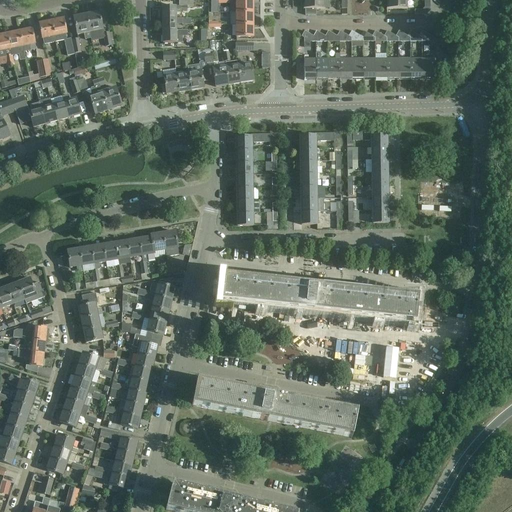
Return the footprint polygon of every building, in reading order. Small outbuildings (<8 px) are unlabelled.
[(329,0),(303,0),(303,10),(324,10),(324,9),(329,9),(329,0)] [(407,0),(386,0),(386,10),(407,10),(407,0)] [(162,20),(176,19),(176,13),(181,13),(181,12),(187,12),(187,8),(193,8),(193,1),(179,2),(179,7),(162,7),(162,13),(159,13),(159,20),(162,19),(162,20)] [(253,1),(236,1),(236,13),(253,13),(253,1)] [(86,15),(90,33),(103,30),(99,13),(86,15)] [(236,25),(253,25),(253,13),(236,13),(230,13),(230,25),(236,25)] [(90,33),(86,15),(73,18),(77,36),(84,34),(85,41),(91,39),(90,33)] [(208,17),(208,23),(208,28),(220,28),(220,23),(212,23),(212,18),(208,17)] [(162,32),(176,32),(176,25),(182,25),(182,26),(190,25),(190,19),(176,19),(162,20),(162,32)] [(51,23),(55,43),(64,41),(67,57),(74,55),(71,39),(66,40),(65,34),(66,34),(63,20),(57,21),(57,20),(52,21),(52,22),(51,23)] [(55,43),(51,23),(45,24),(45,23),(40,24),(40,25),(39,25),(42,39),(43,39),(44,45),(55,43)] [(253,25),(236,25),(236,38),(253,38),(253,25)] [(22,47),(23,53),(36,50),(35,45),(32,30),(25,32),(25,30),(20,31),(21,33),(19,33),(23,47),(22,47)] [(176,32),(162,32),(163,44),(182,43),(182,37),(187,37),(187,36),(191,36),(191,31),(176,32)] [(210,31),(209,39),(226,40),(226,32),(210,31)] [(410,31),(407,37),(410,38),(410,42),(422,42),(421,38),(419,36),(410,31)] [(422,31),(419,36),(421,38),(422,42),(433,42),(433,38),(422,31)] [(304,43),(316,43),(316,38),(313,37),(304,32),(301,37),(304,39),(304,43)] [(316,32),(313,37),(316,38),(316,43),(327,43),(327,38),(325,37),(316,32)] [(328,32),(325,37),(327,38),(327,43),(339,43),(339,38),(337,37),(328,32)] [(340,32),(337,37),(339,38),(339,43),(351,42),(351,38),(348,37),(340,32)] [(351,42),(363,42),(363,38),(360,37),(351,32),(348,37),(351,38),(351,42)] [(363,32),(360,37),(363,38),(363,42),(374,42),(374,38),(372,37),(363,32)] [(375,32),(372,37),(374,38),(374,42),(386,42),(386,38),(384,37),(375,32)] [(387,32),(384,37),(386,38),(386,42),(398,42),(398,38),(396,37),(387,32)] [(399,32),(396,37),(398,38),(398,42),(410,42),(410,38),(407,37),(399,32)] [(23,47),(19,33),(13,34),(13,33),(8,34),(9,35),(7,35),(12,56),(18,55),(19,61),(25,60),(23,53),(22,47),(23,47)] [(106,47),(111,46),(109,33),(103,34),(106,47)] [(12,56),(7,35),(1,36),(1,35),(0,35),(0,58),(5,58),(7,68),(14,67),(12,56)] [(72,41),(75,53),(81,52),(78,39),(72,41)] [(225,68),(226,68),(225,63),(218,64),(218,62),(213,62),(211,52),(203,53),(205,62),(208,82),(214,81),(215,88),(228,86),(225,68)] [(327,59),(328,81),(339,81),(339,59),(339,54),(335,54),(334,59),(327,59)] [(94,65),(95,70),(115,64),(113,59),(94,65)] [(328,81),(327,59),(316,60),(316,81),(328,81)] [(351,81),(351,59),(339,59),(339,81),(351,81)] [(363,81),(363,59),(351,59),(351,81),(363,81)] [(375,81),(375,59),(363,59),(363,81),(375,81)] [(387,81),(386,59),(375,59),(375,81),(387,81)] [(398,81),(398,59),(386,59),(387,81),(398,81)] [(410,81),(410,59),(398,59),(398,81),(410,81)] [(422,81),(422,59),(410,59),(410,81),(422,81)] [(422,59),(422,81),(434,81),(434,59),(422,59)] [(43,61),(46,77),(51,76),(48,60),(43,61)] [(316,81),(316,60),(304,60),(304,81),(316,81)] [(46,77),(43,61),(36,63),(39,78),(46,77)] [(203,90),(202,83),(208,82),(205,62),(200,62),(199,64),(199,65),(198,65),(188,67),(189,74),(188,74),(191,91),(203,90)] [(237,66),(240,84),(253,82),(251,71),(254,71),(253,64),(237,66)] [(225,68),(228,86),(240,84),(237,66),(226,68),(225,68)] [(178,93),(176,75),(175,70),(162,72),(163,77),(165,86),(162,87),(163,95),(166,94),(166,95),(178,93)] [(176,75),(178,93),(191,91),(188,74),(176,75)] [(30,83),(29,78),(17,80),(18,87),(30,83)] [(2,89),(17,85),(16,81),(8,83),(7,80),(0,81),(2,89)] [(47,89),(45,81),(34,84),(36,90),(42,88),(43,90),(47,89)] [(74,95),(80,93),(77,84),(71,86),(74,95)] [(102,92),(108,111),(121,107),(115,88),(102,92)] [(12,100),(17,98),(18,98),(15,90),(9,92),(12,100)] [(108,111),(102,92),(88,96),(95,116),(108,111)] [(62,97),(64,103),(68,119),(80,115),(75,100),(70,101),(68,95),(62,97)] [(18,98),(22,110),(28,108),(26,104),(23,96),(18,98)] [(21,110),(22,110),(18,98),(17,98),(12,100),(17,112),(21,110)] [(56,122),(52,106),(50,99),(38,102),(40,109),(45,125),(56,122)] [(2,104),(6,116),(12,113),(8,102),(2,104)] [(68,119),(64,103),(52,106),(56,122),(68,119)] [(45,125),(40,109),(29,112),(33,128),(45,125)] [(0,123),(0,141),(9,137),(3,122),(0,123)] [(371,149),(387,148),(387,135),(372,136),(372,133),(347,134),(347,145),(353,145),(353,142),(371,141),(371,149)] [(300,137),(300,150),(315,150),(315,142),(334,142),(334,146),(337,146),(337,149),(340,149),(340,134),(334,134),(314,134),(315,137),(300,137)] [(236,151),(251,151),(251,143),(270,143),(270,147),(276,147),(276,135),(270,135),(250,136),(251,138),(236,138),(236,151)] [(0,150),(12,145),(9,140),(0,143),(0,150)] [(371,161),(387,161),(387,148),(371,149),(371,161)] [(300,162),(315,162),(315,155),(319,155),(318,150),(315,150),(300,150),(300,162)] [(251,151),(236,151),(236,164),(252,163),(251,151)] [(372,174),(387,173),(387,161),(371,161),(372,174)] [(300,175),(316,175),(316,168),(320,167),(320,162),(315,162),(300,162),(300,175)] [(355,162),(352,162),(347,162),(347,171),(352,171),(352,169),(355,169),(355,162)] [(252,163),(236,164),(236,176),(252,176),(252,163)] [(372,186),(387,186),(387,173),(372,174),(372,186)] [(300,188),(316,187),(316,180),(319,180),(319,175),(316,175),(300,175),(300,188)] [(252,176),(236,176),(236,189),(252,188),(252,176)] [(372,199),(388,199),(387,186),(372,186),(372,199)] [(316,187),(300,188),(301,200),(316,200),(316,187)] [(252,188),(236,189),(237,201),(252,201),(252,188)] [(372,211),(388,211),(388,199),(372,199),(372,211)] [(316,200),(301,200),(301,213),(316,212),(316,200)] [(252,201),(237,201),(237,214),(252,214),(252,201)] [(388,211),(372,211),(373,224),(388,224),(388,211)] [(316,212),(301,213),(301,226),(317,225),(316,212)] [(277,213),(272,213),(266,213),(267,224),(271,224),(271,230),(277,230),(277,222),(277,213)] [(252,214),(237,214),(237,227),(253,227),(252,214)] [(163,234),(165,251),(178,249),(175,232),(163,234)] [(165,251),(163,234),(151,236),(154,255),(158,254),(158,252),(165,251)] [(154,255),(151,236),(151,238),(139,240),(142,257),(154,255)] [(127,242),(130,259),(142,257),(139,240),(127,242)] [(115,244),(118,261),(130,259),(127,242),(115,244)] [(118,261),(115,244),(103,246),(106,263),(118,261)] [(106,263),(103,246),(91,248),(94,265),(93,265),(94,271),(92,271),(95,289),(97,288),(97,283),(100,282),(98,270),(100,270),(99,264),(106,263)] [(82,267),(93,265),(94,265),(91,248),(79,250),(82,267)] [(77,274),(83,273),(82,267),(79,250),(67,252),(70,269),(77,268),(77,274)] [(415,325),(417,299),(416,301),(315,290),(316,285),(307,284),(306,289),(222,280),(222,277),(219,304),(220,304),(220,301),(414,322),(414,325),(415,325)] [(155,296),(155,297),(171,301),(174,289),(171,288),(173,278),(159,281),(158,285),(158,284),(152,283),(150,293),(150,292),(149,295),(155,296)] [(44,298),(38,283),(32,285),(29,279),(18,283),(24,301),(26,305),(44,298)] [(6,288),(13,305),(24,301),(18,283),(6,288)] [(0,290),(0,307),(1,310),(13,305),(6,288),(0,290)] [(81,320),(97,316),(102,315),(101,309),(96,310),(95,305),(97,304),(95,294),(81,297),(83,307),(78,308),(81,320)] [(154,302),(152,309),(169,312),(171,301),(155,297),(155,296),(149,295),(148,298),(149,298),(148,301),(154,302)] [(166,324),(169,312),(152,309),(147,307),(146,307),(144,316),(143,319),(149,320),(166,324)] [(32,320),(44,316),(42,310),(30,314),(32,320)] [(81,320),(83,332),(100,328),(97,316),(81,320)] [(163,336),(166,324),(149,320),(147,332),(145,338),(151,339),(153,334),(163,336)] [(118,331),(121,331),(121,321),(116,322),(105,325),(106,330),(118,327),(118,331)] [(45,338),(48,339),(49,331),(46,330),(46,329),(34,328),(34,335),(28,334),(28,332),(17,331),(14,332),(13,339),(33,341),(45,342),(45,338)] [(100,328),(83,332),(86,344),(102,340),(100,328)] [(138,355),(154,359),(157,347),(150,346),(151,339),(136,335),(133,348),(139,349),(138,355)] [(13,352),(43,355),(45,342),(33,341),(32,348),(19,346),(15,345),(10,348),(10,351),(13,352)] [(43,355),(13,352),(13,357),(18,357),(17,358),(31,359),(30,367),(26,366),(25,370),(37,374),(38,368),(42,368),(43,355)] [(78,366),(94,371),(100,373),(99,375),(111,379),(113,374),(101,370),(102,368),(96,367),(98,359),(82,354),(78,366)] [(135,367),(151,371),(154,359),(138,355),(135,367)] [(75,377),(91,382),(94,371),(78,366),(75,377)] [(132,379),(148,383),(151,371),(135,367),(132,379)] [(91,382),(75,377),(71,389),(87,394),(93,396),(92,398),(103,402),(105,397),(93,393),(94,391),(88,389),(91,382)] [(129,391),(146,395),(148,383),(132,379),(129,391)] [(18,392),(34,397),(38,385),(22,380),(18,392)] [(351,439),(356,413),(355,415),(272,399),(273,394),(264,392),(263,397),(197,384),(197,381),(192,407),(193,405),(351,436),(350,439),(351,439)] [(67,400),(83,405),(87,394),(71,389),(67,400)] [(126,402),(143,406),(146,395),(129,391),(126,402)] [(34,397),(18,392),(15,403),(31,408),(34,397)] [(83,405),(67,400),(63,411),(79,417),(83,405)] [(124,414),(140,418),(143,406),(126,402),(124,414)] [(31,408),(15,403),(11,414),(27,420),(31,408)] [(79,417),(63,411),(59,423),(75,429),(79,417)] [(27,420),(11,414),(7,426),(23,431),(27,420)] [(140,418),(124,414),(121,425),(109,422),(107,429),(120,432),(121,426),(137,430),(140,418)] [(91,418),(90,423),(94,425),(93,428),(99,430),(100,424),(96,423),(97,420),(91,418)] [(23,431),(7,426),(3,437),(19,443),(23,431)] [(108,436),(117,438),(118,434),(101,430),(99,437),(108,439),(108,436)] [(54,447),(70,453),(74,441),(58,436),(54,447)] [(19,443),(3,437),(0,446),(0,449),(15,454),(19,443)] [(85,447),(84,450),(93,453),(96,443),(83,439),(81,446),(85,447)] [(120,443),(118,451),(134,455),(137,443),(131,441),(121,439),(120,443)] [(50,459),(66,464),(70,453),(54,447),(50,459)] [(15,454),(0,449),(0,462),(11,466),(15,454)] [(118,451),(115,463),(131,466),(134,455),(118,451)] [(66,464),(50,459),(46,471),(62,476),(66,464)] [(106,473),(112,474),(129,478),(131,466),(115,463),(109,461),(107,470),(106,473)] [(109,486),(126,490),(129,478),(112,474),(106,473),(106,476),(103,485),(109,486)] [(49,497),(53,481),(43,479),(39,495),(49,497)] [(0,494),(7,496),(10,484),(1,481),(0,486),(0,494)] [(172,485),(165,511),(166,511),(167,508),(181,511),(270,511),(230,502),(231,497),(222,495),(221,500),(172,488),(173,485),(172,485)] [(93,498),(95,488),(83,486),(81,496),(93,498)] [(46,511),(47,507),(49,501),(44,500),(43,506),(41,505),(40,511),(33,510),(32,511),(46,511)] [(47,507),(46,511),(70,511),(71,510),(63,509),(64,505),(59,503),(57,510),(47,507)]
